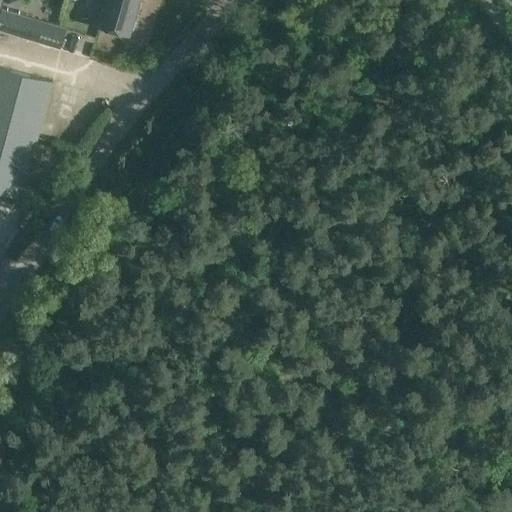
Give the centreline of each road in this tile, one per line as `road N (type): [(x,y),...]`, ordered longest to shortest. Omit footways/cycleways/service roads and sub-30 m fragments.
road 1 (unclassified): [(0,301),(69,188),(230,0)]
road 2 (unknown): [(144,100),(0,49)]
